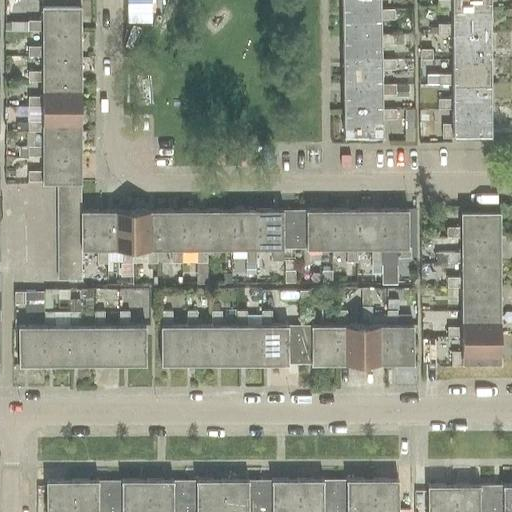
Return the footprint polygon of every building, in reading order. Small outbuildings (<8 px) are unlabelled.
[(81,31),(80,0),(42,0),(42,20),(28,20),(11,21),(11,30),(29,30),(42,30),(42,31),(81,31)] [(342,0),(342,9),(381,8),(380,0),(342,0)] [(491,8),(490,0),(438,0),(438,8),(491,8)] [(381,9),(381,8),(342,9),(343,34),(381,33),(381,19),(395,19),(395,9),(381,9)] [(491,33),(491,8),(438,8),(438,9),(452,9),(452,23),(438,23),(438,33),(452,33),(452,34),(491,33)] [(81,56),(81,31),(42,31),(42,46),(28,46),(29,56),(42,56),(81,56)] [(381,34),(381,33),(343,34),(343,59),(381,59),(381,44),(395,44),(395,34),(381,34)] [(491,59),(491,33),(452,34),(452,59),(491,59)] [(433,58),(433,48),(420,48),(420,59),(433,58)] [(81,81),(81,56),(42,56),(43,71),(28,71),(28,81),(43,81),(81,81)] [(13,67),(28,67),(28,57),(13,57),(13,67)] [(396,68),(395,59),(381,59),(343,59),(343,84),(382,84),(382,69),(396,68)] [(491,84),(491,59),(452,59),(452,74),(438,74),(438,84),(452,84),(491,84)] [(438,84),(438,74),(427,74),(427,84),(438,84)] [(81,106),(81,81),(43,81),(43,96),(29,96),(29,106),(43,106),(81,106)] [(409,93),(409,83),(396,83),(396,93),(409,93)] [(396,93),(396,84),(382,84),(343,84),(344,109),(382,109),(382,108),(382,94),(396,93)] [(491,109),(491,84),(452,84),(452,98),(438,98),(438,108),(452,108),(452,109),(491,109)] [(81,131),(81,106),(43,106),(43,120),(29,120),(29,130),(43,130),(43,131),(81,131)] [(396,118),(396,109),(396,108),(382,108),(382,109),(344,109),(344,135),(383,134),(382,118),(396,118)] [(404,108),(404,128),(414,128),(414,108),(404,108)] [(491,134),(491,109),(452,109),(452,123),(442,123),(442,137),(453,137),(453,134),(491,134)] [(81,156),(81,131),(43,131),(43,145),(29,145),(29,155),(43,155),(43,156),(81,156)] [(29,145),(20,145),(20,155),(29,155),(29,145)] [(82,181),(81,156),(43,156),(43,170),(29,170),(29,180),(43,180),(43,182),(58,181),(81,181),(82,181)] [(81,192),(81,181),(58,181),(58,192),(81,192)] [(81,203),(81,192),(58,192),(58,203),(81,203)] [(81,214),(81,210),(81,203),(58,203),(58,214),(81,214)] [(408,208),(383,209),(383,247),(397,247),(397,257),(411,257),(411,247),(408,247),(408,208)] [(107,248),(106,209),(81,210),(81,214),(81,225),(81,236),(81,246),(81,248),(97,248),(97,262),(107,262),(107,248)] [(132,248),(132,209),(106,209),(107,248),(122,248),(122,262),(132,262),(132,248)] [(157,248),(157,209),(132,209),(132,248),(147,248),(147,262),(157,262),(157,248)] [(182,248),(182,209),(157,209),(157,248),(172,248),(172,262),(182,262),(182,248)] [(207,248),(207,209),(182,209),(182,248),(197,248),(197,262),(207,262),(207,248)] [(232,248),(232,209),(207,209),(207,248),(232,248)] [(257,248),(257,209),(232,209),(232,248),(246,248),(246,262),(256,262),(256,248),(257,248)] [(295,248),(295,209),(257,209),(257,248),(272,248),(272,260),(283,260),(283,248),(295,248)] [(333,247),(333,209),(295,209),(295,248),(333,247)] [(358,247),(358,209),(333,209),(333,247),(347,247),(347,261),(357,261),(357,247),(358,247)] [(383,247),(383,209),(358,209),(358,247),(372,247),(372,261),(382,261),(382,247),(383,247)] [(500,210),(461,210),(462,226),(448,226),(448,236),(500,236),(500,210)] [(81,225),(81,214),(58,214),(58,225),(81,225)] [(81,236),(81,225),(58,225),(58,236),(81,236)] [(81,246),(81,236),(58,236),(58,246),(81,246)] [(500,261),(500,236),(448,236),(462,236),(462,251),(448,251),(448,261),(462,261),(500,261)] [(81,257),(81,248),(81,246),(58,246),(58,257),(81,257)] [(435,261),(448,261),(448,251),(435,251),(435,261)] [(81,268),(81,257),(58,257),(58,268),(81,268)] [(500,286),(500,261),(462,261),(462,276),(448,276),(448,286),(462,286),(500,286)] [(122,262),(122,274),(132,274),(132,262),(122,262)] [(207,282),(207,262),(197,262),(197,282),(207,282)] [(246,273),(256,273),(256,263),(246,263),(246,273)] [(422,278),(433,278),(433,265),(422,265),(422,278)] [(81,279),(81,268),(58,268),(58,279),(81,279)] [(296,282),(295,270),(285,270),(285,282),(296,282)] [(333,282),(332,270),(322,270),(322,282),(333,282)] [(115,284),(121,284),(121,273),(107,273),(107,284),(115,284)] [(501,311),(500,286),(462,286),(462,312),(501,311)] [(309,290),(299,290),(299,298),(309,298),(309,290)] [(25,303),(25,291),(15,291),(15,303),(25,303)] [(397,310),(399,310),(399,299),(387,299),(388,310),(397,310)] [(388,324),(373,324),(372,306),(362,306),(363,324),(363,362),(388,362),(388,324)] [(237,363),(237,324),(222,324),(222,310),(212,310),(212,324),(212,363),(237,363)] [(262,363),(262,324),(247,324),(247,310),(237,310),(237,324),(237,363),(262,363)] [(300,363),(300,324),(272,324),(272,310),(262,310),(262,324),(262,363),(300,363)] [(338,363),(338,310),(338,324),(300,324),(300,363),(338,363)] [(363,362),(363,324),(348,324),(347,310),(338,310),(338,363),(363,362)] [(413,362),(413,324),(398,324),(397,310),(388,310),(388,324),(388,362),(413,362)] [(70,364),(69,325),(55,325),(55,311),(45,311),(45,325),(44,325),(44,364),(70,364)] [(95,325),(80,325),(80,311),(70,311),(70,325),(69,325),(70,364),(95,363),(95,325)] [(120,363),(120,325),(119,325),(105,325),(104,311),(94,311),(95,325),(95,363),(120,363)] [(145,363),(145,325),(129,325),(129,311),(119,311),(119,325),(120,325),(120,363),(145,363)] [(187,363),(186,325),(173,325),(173,311),(163,311),(163,325),(161,325),(161,363),(187,363)] [(212,363),(212,324),(197,325),(197,311),(187,311),(187,325),(186,325),(187,363),(212,363)] [(501,337),(501,311),(462,312),(462,326),(448,326),(448,336),(462,336),(462,337),(501,337)] [(436,337),(436,322),(423,323),(423,328),(423,337),(436,337)] [(44,364),(44,325),(19,325),(19,364),(44,364)] [(501,362),(501,337),(462,337),(462,351),(452,351),(452,365),(462,365),(462,362),(501,362)] [(436,362),(435,338),(423,338),(423,362),(436,362)] [(297,511),(298,478),(260,479),(260,511),(297,511)] [(335,511),(335,478),(298,478),(297,511),(335,511)] [(373,511),(373,478),(335,478),(335,511),(373,511)] [(398,478),(373,478),(373,511),(398,511),(398,509),(398,478)] [(71,511),(72,479),(46,479),(46,511),(71,511)] [(109,511),(109,479),(72,479),(71,511),(109,511)] [(147,511),(147,479),(109,479),(109,511),(147,511)] [(184,511),(185,479),(147,479),(147,511),(184,511)] [(222,511),(222,479),(185,479),(184,511),(222,511)] [(260,511),(260,479),(222,479),(222,511),(260,511)] [(511,511),(511,483),(503,484),(503,511),(511,511)] [(453,511),(453,484),(428,484),(427,511),(453,511)] [(478,511),(478,484),(453,484),(453,511),(478,511)] [(503,511),(503,484),(478,484),(478,511),(503,511)]
